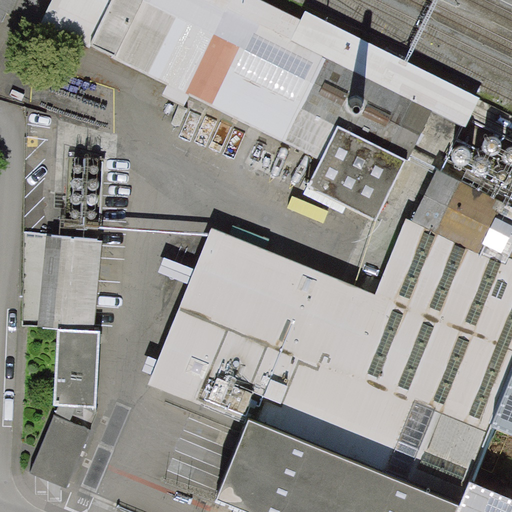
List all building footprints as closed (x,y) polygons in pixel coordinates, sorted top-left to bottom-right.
[(0,0),(0,30),(14,0),(0,0)] [(58,0),(48,22),(321,157),(307,185),(374,219),(429,109),(289,40),(295,29),(246,0),(58,0)] [(258,511),(451,511),(511,364),(511,207),(435,173),(382,302),(215,234),(156,380),(247,417),(215,494),(258,511)] [(44,324),(88,328),(97,238),(53,233),(44,324)] [(99,331),(59,329),(55,402),(59,402),(95,404),(99,331)] [(511,376),(493,422),(511,429),(511,376)] [(68,486),(97,415),(59,402),(30,471),(68,486)] [(511,511),(511,493),(471,477),(456,511),(511,511)]
